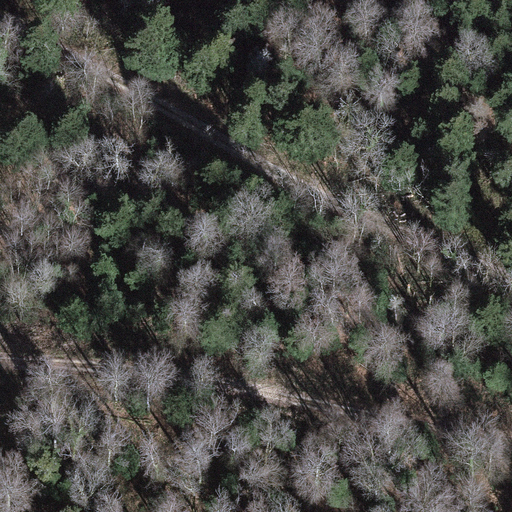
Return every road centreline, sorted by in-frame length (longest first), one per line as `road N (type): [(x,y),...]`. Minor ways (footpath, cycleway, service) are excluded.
road 1 (track): [(0,10),(290,179),(511,277)]
road 2 (track): [(0,354),(511,426)]
